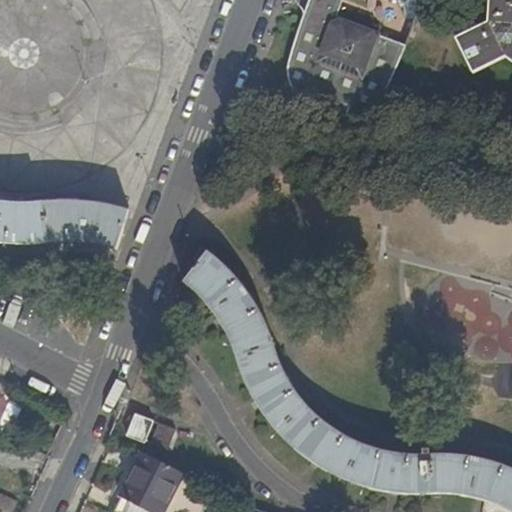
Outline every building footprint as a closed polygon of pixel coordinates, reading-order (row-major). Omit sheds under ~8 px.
[(356,26),(349,14),(339,10),(342,0),(399,0),(406,16),(415,19),(420,0),(309,0),(290,52),(289,59),(289,68),(290,73),(291,77),(293,81),(295,86),(299,91),(303,96),(306,98),(310,88),(351,104),(346,115),(351,115),(358,114),(364,111),(371,108),(378,102),(383,96),(387,90),(406,44),(378,33),(356,26)] [(511,0),(489,0),(488,22),(456,38),(473,72),(505,56),(511,60),(511,0)] [(356,26),(378,33),(380,26),(349,14),(356,26)] [(0,243),(8,244),(19,245),(35,244),(55,242),(64,241),(75,241),(86,242),(98,244),(104,245),(118,249),(130,211),(128,210),(108,205),(95,203),(81,201),(59,201),(52,202),(39,204),(32,204),(20,204),(11,204),(0,202),(0,243)] [(511,468),(509,468),(502,465),(482,461),(472,459),(459,457),(442,456),(432,456),(419,456),(407,455),(392,453),(376,449),(367,446),(358,443),(349,438),(340,433),(332,428),(324,422),(317,416),(311,409),(304,401),(297,391),(292,382),(283,365),(273,338),(266,322),(259,309),(252,297),(243,286),(232,274),(220,262),(211,253),(208,251),(186,282),(191,286),(198,292),(206,301),(214,310),(221,320),(227,331),(233,343),(246,376),(253,392),(260,403),(267,414),(274,425),(282,433),(289,441),(298,449),(306,456),(315,463),(323,468),(330,472),(339,477),(347,480),(362,485),(383,490),(394,492),(412,493),(427,494),(448,494),(458,495),(469,497),(479,499),(501,506),(511,511),(511,468)] [(176,429),(136,414),(135,414),(127,435),(146,443),(147,442),(169,450),(176,429)] [(144,453),(115,511),(161,511),(172,493),(182,471),(144,453)] [(13,511),(18,502),(0,493),(0,508),(8,511),(13,511)]
